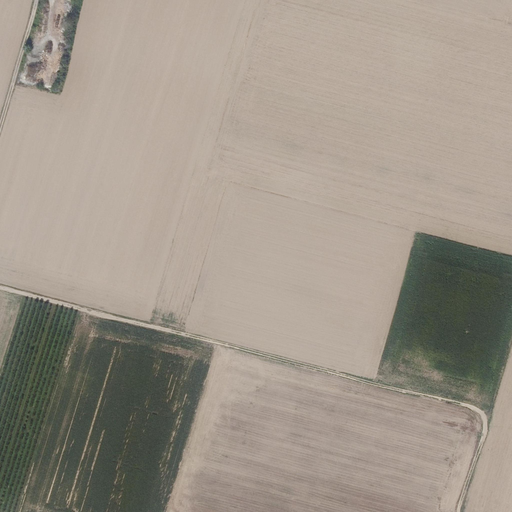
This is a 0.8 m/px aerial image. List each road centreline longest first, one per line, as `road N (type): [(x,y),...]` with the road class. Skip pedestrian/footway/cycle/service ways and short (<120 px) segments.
road 1 (track): [(458,511),(482,424),(466,405),(0,287)]
road 2 (track): [(0,117),(32,0)]
